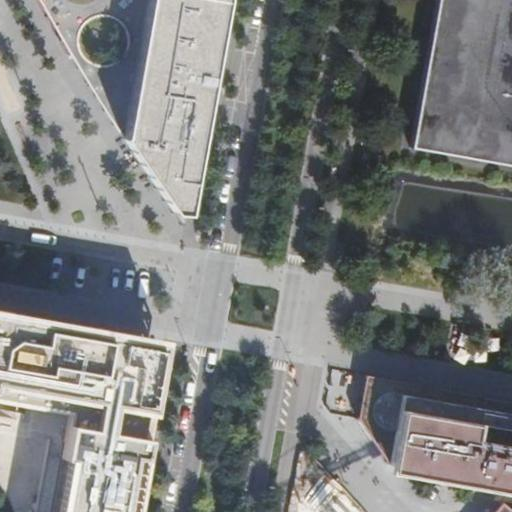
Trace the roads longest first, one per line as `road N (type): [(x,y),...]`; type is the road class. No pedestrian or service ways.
road 1 (secondary): [(250,511),(342,0)]
road 2 (secondary): [(264,0),(219,266)]
road 3 (secondary): [(219,266),(177,511)]
road 4 (residential): [(0,227),(219,266)]
